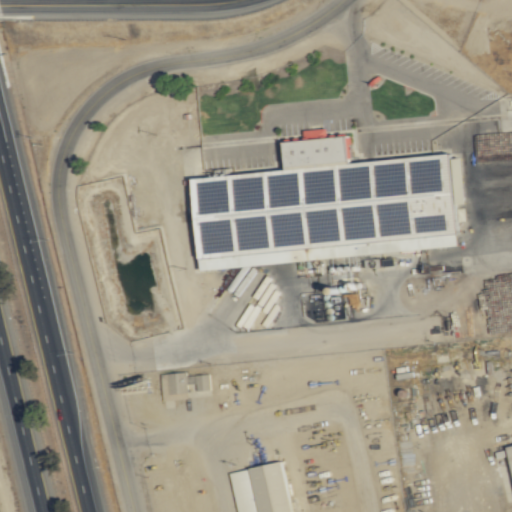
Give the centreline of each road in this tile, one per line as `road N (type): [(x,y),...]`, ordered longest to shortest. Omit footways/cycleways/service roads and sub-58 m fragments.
road 1 (tertiary): [(341,0),(258,50),(136,73),(104,93),(72,129),(58,172),(58,212),(131,511)]
road 2 (secondary): [(0,8),(199,8),(247,0)]
road 3 (motorway): [(86,511),(35,301)]
road 4 (motorway): [(0,345),(40,511)]
road 5 (motorway): [(35,301),(0,159)]
